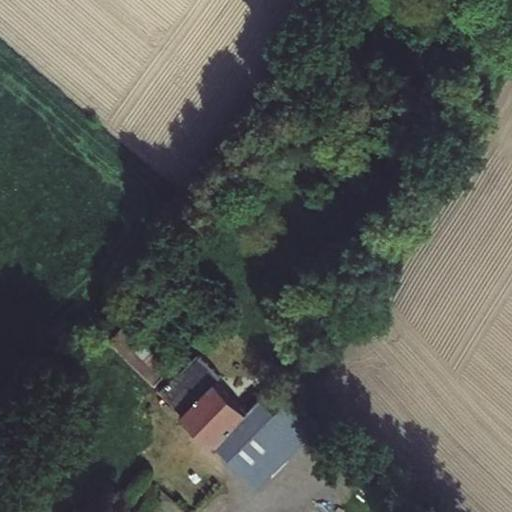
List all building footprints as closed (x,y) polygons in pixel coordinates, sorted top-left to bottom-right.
[(174,303),(168,313),(184,322),(190,312),(174,303)] [(174,371),(158,356),(142,372),(158,387),(174,371)] [(181,373),(163,392),(186,415),(233,463),(259,489),(321,430),(293,403),(286,409),(267,389),(247,409),(221,384),(229,375),(210,357),(187,379),(181,373)] [(341,477),(333,486),(346,498),(354,490),(341,477)] [(375,511),(360,497),(352,505),(359,511),(375,511)]
